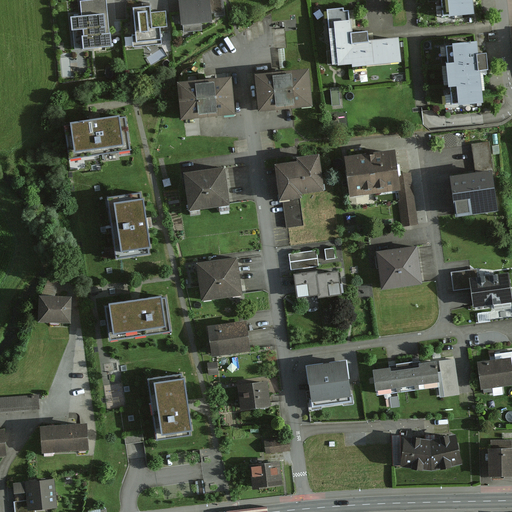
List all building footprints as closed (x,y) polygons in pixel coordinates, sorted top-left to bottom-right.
[(83,50),(83,53),(112,50),(111,36),(110,36),(106,0),(104,0),(80,2),(81,17),(72,18),(74,51),(83,50)] [(443,0),(446,21),(476,17),(473,0),(443,0)] [(199,2),(180,3),(182,27),(211,24),(209,3),(199,4),(199,2)] [(150,10),(134,11),(136,37),(133,38),(134,47),(161,45),(160,29),(166,28),(165,13),(150,15),(150,10)] [(399,40),(368,43),(367,32),(351,34),(349,12),(344,12),(343,10),(327,11),(332,67),(353,65),(354,70),(402,65),(399,40)] [(481,58),(479,45),(448,50),(456,111),(487,107),(483,76),(493,75),(490,57),(481,58)] [(314,110),(310,73),(257,78),(260,115),(314,110)] [(235,119),(231,82),(179,87),(183,124),(235,119)] [(340,106),(341,87),(332,86),(331,106),(340,106)] [(123,121),(63,129),(68,162),(128,154),(123,121)] [(395,152),(346,159),(351,200),(401,194),(395,152)] [(288,229),(305,227),(301,199),(327,195),(322,159),(278,166),(288,229)] [(224,169),(184,175),(190,214),(230,208),(224,169)] [(492,175),(450,181),(456,222),(498,215),(492,175)] [(140,194),(106,198),(113,259),(148,255),(140,194)] [(335,249),(327,251),(329,261),(337,259),(335,249)] [(418,249),(377,255),(383,293),(423,286),(418,249)] [(320,268),(318,252),(290,256),(292,271),(320,268)] [(240,260),(198,266),(204,304),(245,298),(240,260)] [(297,300),(319,297),(317,278),(316,275),(295,277),(297,300)] [(338,275),(317,278),(319,297),(319,300),(340,297),(338,275)] [(511,288),(511,278),(470,282),(473,310),(511,305),(511,288)] [(72,301),(49,301),(54,289),(44,286),(39,301),(38,327),(72,328),(72,301)] [(167,333),(162,297),(104,305),(109,341),(167,333)] [(247,322),(209,328),(214,359),(252,353),(247,322)] [(511,364),(511,360),(477,364),(481,392),(511,388),(511,364)] [(376,394),(439,386),(436,363),(373,371),(376,394)] [(311,406),(351,400),(347,364),(306,369),(311,406)] [(178,376),(146,381),(155,441),(188,436),(178,376)] [(269,383),(239,388),(243,414),(273,409),(269,383)] [(0,410),(41,408),(40,394),(0,396),(0,410)] [(88,452),(87,425),(42,428),(44,455),(88,452)] [(287,452),(286,439),(262,441),(264,454),(287,452)] [(415,442),(407,442),(407,450),(405,450),(404,456),(406,456),(404,467),(415,469),(415,465),(424,466),(424,470),(436,470),(444,468),(443,465),(452,463),(452,467),(462,464),(459,453),(461,453),(460,447),(459,448),(456,439),(451,440),(451,442),(445,443),(444,441),(438,444),(438,446),(427,447),(427,444),(420,443),(420,445),(415,444),(415,442)] [(511,448),(490,449),(491,477),(504,477),(504,475),(511,475),(511,448)] [(280,465),(253,468),(255,489),(265,487),(265,485),(282,483),(280,465)] [(54,478),(19,482),(20,490),(28,489),(29,498),(16,499),(17,511),(37,511),(37,505),(56,503),(54,478)]
